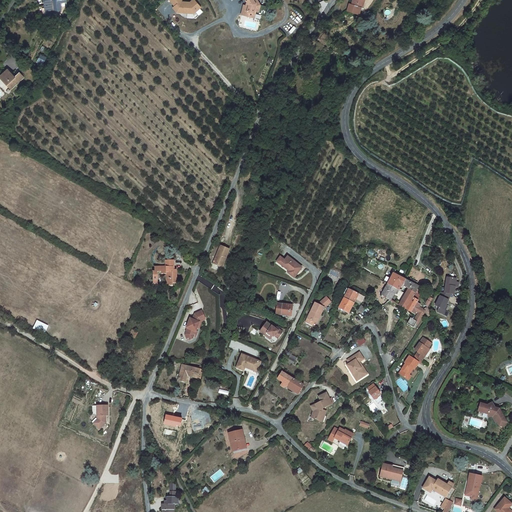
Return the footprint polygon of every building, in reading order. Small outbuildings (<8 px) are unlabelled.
[(45,1),(46,5),(45,5),(39,6),(40,16),(46,15),(52,14),(52,11),(58,10),(57,8),(60,8),(59,3),(66,2),(65,0),(44,0),(45,1)] [(182,0),(172,0),(171,1),(175,6),(173,7),(176,12),(193,14),(201,8),(194,0),(193,0),(190,3),(182,2),(181,1),(182,0)] [(245,0),(248,3),(246,3),(246,5),(244,5),(242,11),(247,12),(246,16),(252,17),(254,10),(256,11),(258,11),(260,5),(256,0),(245,0)] [(349,4),(348,10),(359,14),(361,7),(363,8),(365,0),(352,0),(351,4),(349,4)] [(7,69),(0,76),(0,77),(7,85),(9,83),(13,87),(23,77),(19,73),(15,77),(7,69)] [(230,249),(221,246),(213,263),(222,267),(230,249)] [(302,267),(288,256),(285,260),(282,257),(277,264),(280,266),(281,265),(282,263),(291,269),(289,271),(288,273),(294,277),(302,267)] [(174,267),(174,261),(166,261),(166,267),(155,267),(155,271),(153,271),(153,279),(158,279),(158,272),(161,272),(162,274),(166,274),(167,286),(173,286),(173,283),(178,283),(177,270),(171,270),(171,268),(174,267)] [(388,284),(397,288),(399,285),(401,286),(402,287),(403,285),(405,280),(393,274),(388,284)] [(445,291),(445,293),(450,294),(452,294),(454,294),(455,286),(456,282),(456,279),(447,277),(445,291)] [(405,280),(403,285),(405,286),(409,289),(409,288),(415,293),(416,292),(417,293),(418,291),(419,291),(421,288),(419,287),(416,285),(413,283),(414,281),(410,278),(409,281),(405,280)] [(395,292),(397,288),(388,284),(382,295),(391,300),(395,294),(395,293),(395,292)] [(342,297),(344,298),(354,304),(356,299),(362,302),(364,297),(359,294),(349,289),(346,288),(342,297)] [(397,304),(406,309),(412,297),(415,293),(409,288),(409,289),(401,302),(399,301),(397,304)] [(418,301),(421,296),(417,293),(416,292),(415,293),(412,297),(418,301)] [(450,294),(445,293),(441,292),(439,296),(440,296),(436,306),(439,308),(437,311),(444,314),(446,310),(444,310),(449,300),(447,300),(450,294)] [(306,322),(313,325),(314,322),(316,322),(319,315),(321,315),(325,307),(331,302),(327,297),(319,304),(319,305),(315,303),(306,322)] [(418,301),(412,297),(406,309),(415,314),(417,312),(419,313),(414,320),(411,318),(407,324),(414,328),(417,322),(419,323),(424,313),(423,310),(419,307),(421,305),(417,302),(418,301)] [(354,304),(344,298),(339,308),(349,313),(351,309),(354,304)] [(276,314),(292,316),(293,305),(277,303),(276,314)] [(367,317),(371,311),(367,308),(366,310),(363,314),(367,317)] [(189,325),(188,328),(185,334),(187,339),(189,340),(193,338),(194,337),(194,336),(193,334),(194,331),(196,331),(197,327),(199,328),(202,321),(205,319),(202,311),(195,314),(193,320),(190,319),(188,324),(189,325)] [(33,329),(45,334),(49,326),(37,320),(33,329)] [(267,322),(260,331),(265,335),(266,334),(269,336),(270,335),(272,336),(275,336),(278,338),(283,332),(276,327),(276,329),(267,322)] [(418,352),(415,357),(421,361),(425,357),(423,356),(427,351),(432,344),(423,338),(415,350),(418,352)] [(347,365),(357,381),(368,374),(360,362),(364,359),(360,352),(347,360),(350,364),(347,365)] [(242,354),(236,367),(244,370),(245,367),(246,365),(256,369),(259,361),(242,354)] [(290,354),(287,360),(293,364),(297,358),(290,354)] [(413,359),(409,356),(405,363),(406,364),(404,367),(402,370),(405,372),(402,376),(408,380),(411,376),(409,375),(413,369),(414,370),(419,363),(413,359)] [(261,362),(259,361),(256,369),(246,365),(245,367),(257,372),(261,362)] [(201,379),(203,370),(199,369),(182,365),(178,380),(186,382),(188,376),(201,379)] [(304,385),(282,372),(278,379),(283,382),(294,389),(293,391),(299,394),(304,385)] [(284,387),(285,386),(293,391),(294,389),(283,382),(281,385),(284,387)] [(369,392),(374,399),(381,394),(373,385),(368,388),(370,391),(369,392)] [(313,411),(311,418),(320,421),(322,415),(325,416),(326,411),(322,410),(323,407),(326,407),(332,404),(327,393),(319,397),(321,402),(316,404),(311,406),(313,411)] [(507,422),(501,411),(498,410),(497,408),(495,407),(492,402),(487,405),(485,404),(482,412),(489,414),(488,416),(493,417),(496,422),(497,422),(500,426),(501,425),(505,423),(507,422)] [(100,429),(106,423),(106,417),(105,417),(104,415),(106,415),(108,415),(108,405),(97,406),(97,419),(99,421),(95,424),(100,429)] [(361,421),(359,426),(368,429),(370,424),(361,421)] [(341,438),(340,439),(348,444),(354,434),(345,430),(345,431),(340,428),(339,430),(335,428),(328,439),(333,442),(335,438),(336,435),(341,438)] [(241,430),(229,433),(233,452),(244,449),(242,441),(244,440),(241,430)] [(335,438),(348,445),(348,444),(340,439),(341,438),(336,435),(335,438)] [(404,470),(397,468),(398,466),(393,465),(393,466),(383,464),(380,476),(401,481),(404,470)] [(468,484),(465,495),(472,497),(473,497),(474,494),(478,495),(480,485),(482,477),(470,474),(468,482),(470,483),(470,485),(468,484)] [(446,497),(452,487),(438,479),(437,481),(429,477),(424,486),(427,487),(426,490),(431,492),(432,489),(446,497)] [(174,511),(174,504),(179,504),(177,497),(168,497),(168,501),(165,501),(165,504),(162,504),(162,511),(174,511)] [(440,508),(449,511),(453,503),(445,498),(440,508)] [(510,511),(507,510),(508,508),(511,503),(508,501),(504,498),(494,509),(497,511),(510,511)]
